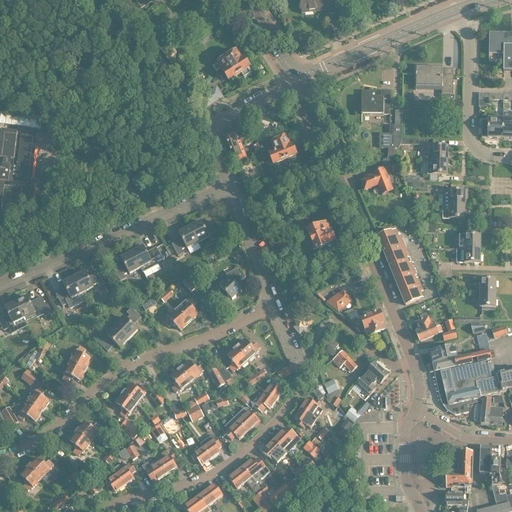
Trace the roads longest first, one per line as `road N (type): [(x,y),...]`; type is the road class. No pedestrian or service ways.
road 1 (residential): [(104,511),(208,475),(279,416),(302,372),(273,307)]
road 2 (residential): [(0,456),(52,429),(139,359),(273,307)]
road 3 (residential): [(412,361),(297,72)]
road 4 (residential): [(0,287),(228,186)]
road 5 (residential): [(511,155),(473,143),(468,42),(453,10)]
road 6 (tertiary): [(297,72),(453,10)]
road 7 (residential): [(228,186),(209,137),(215,116),(297,72)]
road 8 (residential): [(273,307),(228,186)]
